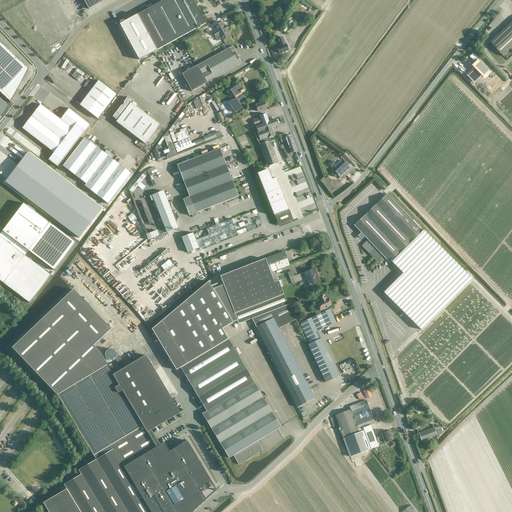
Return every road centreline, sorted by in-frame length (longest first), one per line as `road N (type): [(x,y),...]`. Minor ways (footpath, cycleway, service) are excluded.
road 1 (secondary): [(431,511),(321,206)]
road 2 (unclassified): [(321,206),(365,173),(499,0)]
road 3 (secondary): [(321,206),(244,0)]
